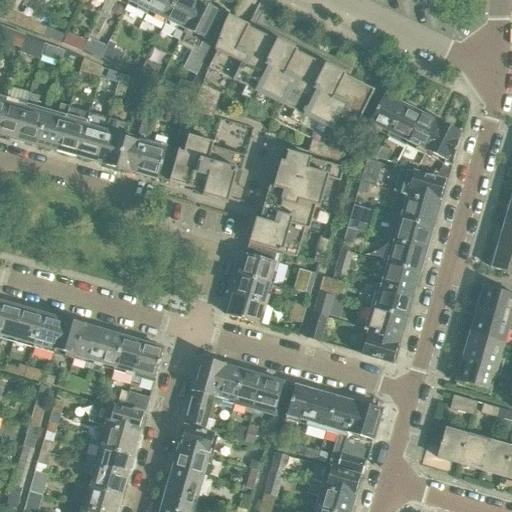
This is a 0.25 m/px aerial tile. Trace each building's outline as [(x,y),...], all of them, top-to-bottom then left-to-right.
[(115,0),(127,5),(129,0),(105,0),(101,10),(108,15),(115,0)] [(129,0),(127,5),(164,25),(176,0),(129,0)] [(172,38),(178,41),(197,3),(191,0),(190,0),(176,0),(164,25),(175,31),(172,38)] [(178,41),(177,44),(191,51),(183,68),(196,76),(210,47),(214,38),(213,37),(206,34),(218,11),(216,11),(216,12),(209,9),(209,7),(198,2),(197,3),(178,41)] [(43,36),(45,29),(15,14),(10,23),(22,28),(23,28),(43,36)] [(217,93),(301,135),(328,149),(325,158),(338,162),(341,156),(374,91),(352,80),(357,70),(265,23),(263,28),(251,22),(249,27),(228,16),(223,26),(214,51),(217,52),(206,73),(202,85),(192,111),(209,117),(209,116),(217,93)] [(1,40),(21,48),(25,37),(4,29),(1,40)] [(44,37),(58,42),(61,34),(46,29),(44,37)] [(61,44),(77,50),(81,52),(82,50),(86,41),(66,33),(61,44)] [(25,37),(21,48),(20,53),(39,60),(40,55),(44,45),(44,44),(25,37)] [(86,41),(82,50),(99,59),(106,46),(88,38),(86,41)] [(109,43),(102,59),(119,66),(124,55),(113,50),(115,46),(109,43)] [(40,55),(60,62),(63,51),(44,45),(40,55)] [(63,51),(60,62),(72,66),(74,56),(64,52),(63,51)] [(83,60),(80,69),(79,71),(91,75),(94,65),(83,60)] [(160,69),(159,68),(145,62),(140,73),(155,80),(160,69)] [(104,80),(115,84),(119,74),(108,70),(104,80)] [(119,75),(117,85),(114,96),(123,98),(128,79),(119,75)] [(177,88),(188,93),(192,85),(180,80),(177,88)] [(35,144),(36,146),(46,112),(35,109),(38,98),(29,95),(25,106),(16,139),(24,141),(24,144),(33,146),(35,144)] [(367,127),(386,137),(402,106),(395,103),(395,101),(387,97),(384,97),(383,96),(367,127)] [(9,137),(16,139),(25,106),(6,100),(0,120),(0,136),(7,139),(9,137)] [(386,137),(405,146),(421,114),(419,115),(418,112),(410,108),(408,109),(402,106),(386,137)] [(50,148),(56,150),(68,110),(60,107),(58,115),(46,112),(36,146),(38,145),(39,148),(47,150),(50,148)] [(76,158),(89,113),(69,107),(68,110),(56,150),(63,152),(64,155),(73,157),(75,156),(76,158)] [(129,171),(137,173),(146,140),(154,111),(145,109),(137,138),(125,135),(116,170),(127,173),(129,171)] [(90,160),(96,162),(108,119),(89,113),(76,158),(78,157),(79,159),(87,162),(90,160)] [(405,146),(425,156),(441,124),(441,123),(440,125),(433,121),(432,119),(424,115),(422,116),(421,114),(405,146)] [(104,166),(116,170),(125,135),(128,125),(108,119),(96,162),(103,164),(104,166)] [(441,124),(425,156),(435,160),(444,163),(451,165),(460,138),(458,137),(459,133),(449,127),(446,128),(441,125),(441,124)] [(178,150),(169,182),(203,192),(202,196),(227,203),(237,171),(240,172),(245,156),(212,147),(213,143),(188,136),(183,152),(178,150)] [(146,140),(137,173),(144,175),(145,178),(153,180),(156,179),(157,179),(162,162),(166,146),(159,144),(146,140)] [(157,178),(159,179),(169,182),(178,150),(178,149),(166,146),(162,162),(157,179),(157,178)] [(367,156),(375,159),(380,150),(372,146),(367,156)] [(383,161),(386,162),(391,152),(381,147),(380,150),(375,159),(383,161)] [(280,161),(273,187),(300,195),(298,202),(315,207),(319,208),(328,178),(340,182),(342,172),(340,167),(286,152),(286,153),(287,154),(284,163),(280,161)] [(365,160),(359,183),(368,185),(374,187),(380,164),(365,160)] [(409,162),(406,172),(407,172),(409,173),(415,175),(419,166),(409,162)] [(435,180),(446,183),(451,165),(444,163),(441,170),(440,169),(435,180)] [(415,175),(409,173),(407,172),(400,171),(393,193),(403,196),(438,206),(440,197),(443,195),(445,187),(444,185),(444,184),(446,184),(446,183),(435,180),(415,175)] [(368,185),(359,183),(357,192),(366,194),(368,185)] [(300,195),(273,187),(269,186),(259,220),(255,219),(248,244),(296,258),(305,229),(308,230),(315,207),(298,202),(300,195)] [(403,196),(397,218),(433,228),(432,227),(432,226),(434,225),(436,217),(435,215),(438,206),(403,196)] [(355,231),(357,231),(365,234),(367,234),(373,211),(353,205),(349,219),(347,228),(355,231)] [(397,218),(390,241),(425,251),(427,242),(430,241),(432,233),(430,231),(431,230),(433,229),(433,228),(397,218)] [(511,227),(504,225),(498,247),(511,251),(511,227)] [(357,231),(355,231),(347,228),(343,242),(353,245),(357,231)] [(329,241),(320,238),(313,263),(322,266),(329,241)] [(390,241),(383,263),(420,274),(419,272),(419,271),(421,270),(423,262),(422,260),(425,251),(390,241)] [(240,274),(238,275),(272,285),(281,255),(248,244),(243,263),(240,264),(238,272),(240,274)] [(511,251),(498,247),(491,268),(511,274),(511,251)] [(340,250),(336,266),(348,270),(353,254),(340,250)] [(383,263),(377,286),(412,296),(414,287),(417,286),(419,277),(417,275),(418,275),(420,274),(383,263)] [(292,291),(305,294),(311,273),(298,270),(292,291)] [(235,288),(233,296),(266,305),(272,285),(238,275),(239,277),(236,278),(234,287),(235,288)] [(330,296),(334,282),(323,279),(319,293),(330,296)] [(377,286),(371,308),(407,319),(406,316),(408,315),(411,307),(409,305),(412,296),(377,286)] [(511,295),(483,287),(476,310),(511,320),(511,315),(511,295)] [(319,293),(312,316),(326,320),(333,297),(330,296),(319,293)] [(266,305),(233,296),(231,303),(229,304),(227,312),(228,314),(227,316),(260,326),(266,305)] [(0,311),(0,338),(13,343),(23,308),(21,309),(19,307),(12,304),(9,306),(2,304),(0,311)] [(292,305),(290,312),(288,320),(301,323),(305,309),(292,305)] [(13,343),(33,348),(42,315),(35,313),(34,311),(26,309),(24,310),(23,308),(13,343)] [(368,317),(364,331),(399,341),(401,332),(404,331),(406,322),(405,320),(405,319),(407,319),(371,308),(368,317)] [(476,310),(469,334),(504,344),(511,320),(476,310)] [(33,348),(53,354),(63,319),(62,319),(62,320),(60,321),(60,319),(51,316),(49,317),(42,315),(33,348)] [(306,339),(319,343),(326,320),(312,316),(306,339)] [(53,354),(72,360),(82,327),(75,325),(74,323),(66,320),(64,322),(63,321),(63,320),(63,319),(53,354)] [(72,360),(92,365),(101,333),(95,331),(94,328),(86,326),(84,328),(83,326),(83,325),(82,327),(72,360)] [(399,341),(364,331),(357,354),(392,364),(393,361),(395,360),(398,352),(396,350),(399,341)] [(92,365),(113,371),(123,337),(121,338),(120,336),(112,333),(109,335),(101,333),(92,365)] [(504,344),(469,334),(456,381),(455,381),(455,382),(490,392),(504,344)] [(113,371),(133,376),(143,344),(136,342),(135,340),(126,338),(124,339),(123,337),(113,371)] [(143,344),(133,376),(154,382),(163,350),(161,349),(160,347),(152,345),(149,346),(143,344)] [(202,359),(192,394),(212,399),(223,367),(223,365),(202,359)] [(17,376),(24,378),(26,368),(19,366),(17,376)] [(229,369),(223,367),(212,399),(232,405),(242,371),(240,372),(239,370),(231,367),(229,369)] [(26,368),(24,378),(30,380),(39,382),(39,381),(41,373),(41,372),(33,370),(26,368)] [(243,373),(242,371),(232,405),(252,411),(262,378),(255,376),(254,374),(246,372),(243,373)] [(56,387),(64,389),(67,378),(59,375),(56,387)] [(269,380),(262,378),(252,411),(273,417),(279,396),(283,384),(281,383),(280,381),(271,379),(269,380)] [(76,393),(83,395),(86,384),(79,382),(76,393)] [(86,384),(83,395),(90,396),(93,386),(86,384)] [(40,386),(34,406),(44,409),(50,389),(40,386)] [(285,420),(305,426),(315,393),(308,392),(306,389),(299,387),(296,388),(295,387),(285,420)] [(124,406),(128,394),(121,392),(117,405),(124,406)] [(128,394),(124,406),(145,412),(149,398),(128,393),(128,394)] [(305,426),(325,432),(335,398),(333,399),(332,396),(324,394),(322,396),(315,393),(305,426)] [(212,399),(192,394),(184,423),(204,429),(207,419),(212,399)] [(477,402),(454,396),(450,409),(473,415),(477,402)] [(325,432),(337,435),(338,433),(347,435),(356,403),(355,403),(355,405),(348,403),(347,401),(338,398),(337,400),(336,397),(335,398),(325,432)] [(55,400),(51,412),(60,414),(63,403),(55,400)] [(91,413),(89,422),(97,425),(137,436),(139,429),(141,428),(143,420),(142,417),(143,415),(110,406),(94,402),(91,413)] [(356,403),(347,435),(372,442),(381,410),(356,403)] [(481,413),(497,417),(499,409),(483,404),(481,413)] [(34,406),(28,427),(38,430),(44,409),(34,406)] [(511,412),(499,409),(497,417),(511,421),(511,412)] [(60,414),(51,412),(48,423),(56,426),(60,414)] [(204,429),(211,431),(214,421),(207,419),(204,429)] [(101,434),(97,446),(132,456),(131,455),(134,453),(136,445),(135,443),(137,436),(97,425),(95,432),(101,434)] [(28,427),(22,446),(32,449),(38,430),(28,427)] [(181,441),(179,448),(211,457),(217,437),(185,427),(184,430),(182,431),(179,439),(181,441)] [(237,438),(244,440),(247,429),(240,427),(237,438)] [(247,429),(244,440),(244,441),(254,444),(257,432),(247,429)] [(437,458),(460,465),(468,436),(446,429),(442,440),(440,445),(441,445),(437,458)] [(338,433),(337,435),(328,465),(363,475),(372,442),(347,435),(338,433)] [(460,465),(481,471),(489,442),(468,436),(460,465)] [(43,440),(40,452),(48,455),(52,443),(43,440)] [(481,471),(503,477),(511,448),(489,442),(481,471)] [(288,453),(297,456),(300,446),(290,444),(289,447),(277,444),(275,449),(288,453)] [(19,455),(16,467),(27,470),(30,458),(32,449),(22,446),(19,455)] [(85,464),(92,466),(125,476),(127,469),(130,468),(132,460),(131,458),(132,456),(97,446),(94,457),(88,456),(85,464)] [(300,446),(297,456),(317,461),(320,452),(300,446)] [(173,467),(172,467),(206,477),(211,457),(179,448),(177,455),(174,456),(172,464),(173,467)] [(503,477),(511,479),(511,448),(503,477)] [(48,455),(40,452),(37,464),(45,466),(48,455)] [(275,453),(269,473),(281,477),(287,457),(275,453)] [(251,460),(248,469),(251,470),(257,472),(258,470),(260,463),(256,462),(251,460)] [(313,464),(307,485),(309,486),(309,485),(354,498),(356,491),(358,490),(361,482),(359,480),(360,477),(326,468),(313,464)] [(90,472),(86,486),(121,496),(120,495),(122,493),(125,485),(123,483),(125,476),(92,466),(90,472)] [(16,467),(10,486),(21,490),(27,470),(16,467)] [(169,481),(167,488),(200,498),(206,477),(172,467),(172,468),(173,470),(170,471),(168,479),(169,481)] [(251,470),(245,488),(252,490),(255,479),(257,472),(251,470)] [(34,471),(29,492),(39,495),(42,496),(48,475),(34,471)] [(263,494),(274,498),(275,498),(281,477),(269,473),(264,489),(263,494)] [(309,485),(306,494),(319,498),(316,509),(326,511),(351,511),(353,507),(352,505),(354,498),(309,485)] [(10,486),(4,507),(16,510),(21,490),(10,486)] [(86,486),(80,506),(99,511),(115,511),(116,509),(118,508),(121,500),(119,497),(121,497),(121,496),(86,486)] [(162,507),(160,508),(175,511),(195,511),(200,498),(167,488),(165,495),(163,496),(161,504),(162,507)] [(29,492),(22,511),(34,511),(39,495),(29,492)] [(257,511),(270,511),(274,498),(263,494),(257,511)] [(242,496),(238,508),(247,511),(250,499),(242,496)]
